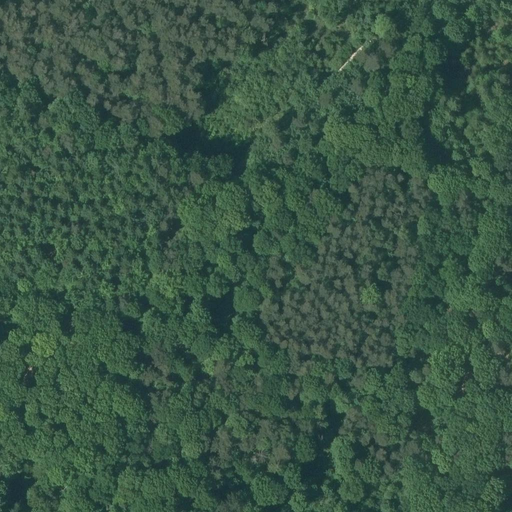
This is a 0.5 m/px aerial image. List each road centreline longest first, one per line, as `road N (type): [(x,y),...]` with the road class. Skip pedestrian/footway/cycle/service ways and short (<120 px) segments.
road 1 (unknown): [(0,387),(8,340),(59,211),(83,205),(192,228),(286,118),(416,0)]
road 2 (track): [(18,94),(283,193)]
road 3 (track): [(478,0),(283,193)]
road 4 (track): [(283,193),(141,325)]
road 5 (track): [(141,325),(113,470)]
road 6 (track): [(0,293),(141,325)]
